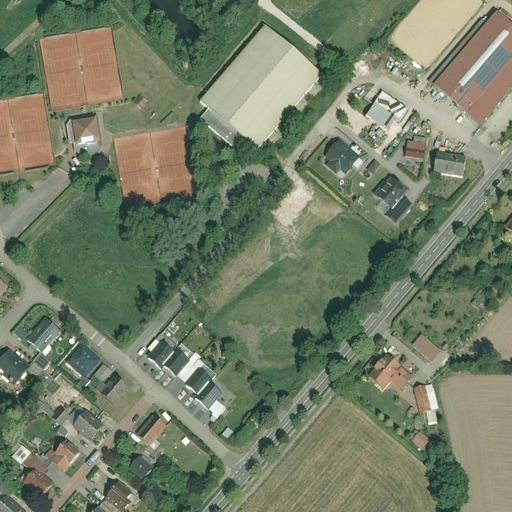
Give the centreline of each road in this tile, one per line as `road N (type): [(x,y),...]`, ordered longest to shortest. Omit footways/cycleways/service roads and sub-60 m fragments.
road 1 (secondary): [(240,471),(511,164)]
road 2 (residential): [(359,83),(125,368)]
road 3 (residential): [(51,511),(153,394)]
road 4 (residential): [(125,368),(34,290)]
